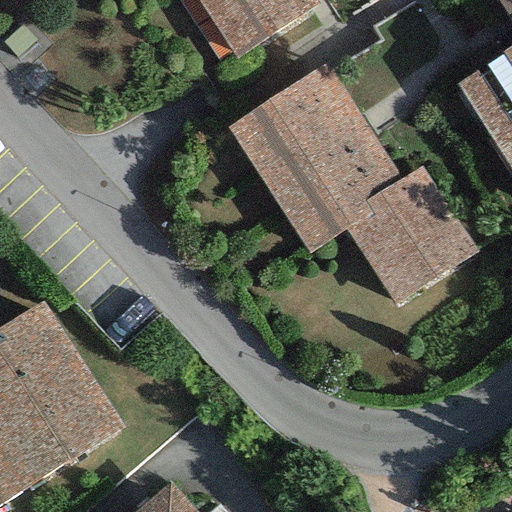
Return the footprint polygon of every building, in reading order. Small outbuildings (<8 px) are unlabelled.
[(322,0),(220,0),(255,52),(326,5),(322,0)] [(511,57),(492,71),(511,100),(511,57)] [(339,62),(254,117),(323,224),(408,169),(339,62)] [(425,169),(355,214),(409,297),(479,252),(425,169)] [(0,511),(48,511),(134,451),(44,329),(0,359),(0,511)]
